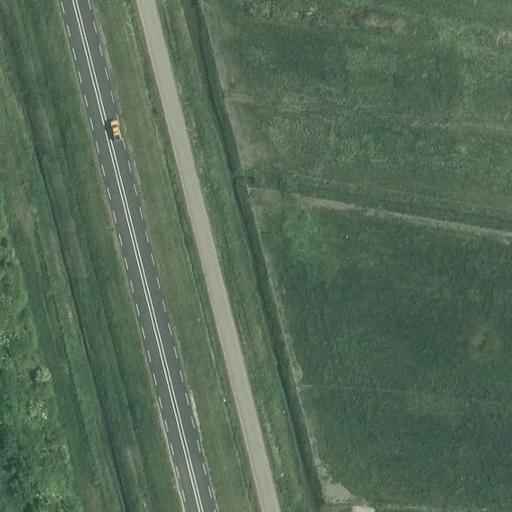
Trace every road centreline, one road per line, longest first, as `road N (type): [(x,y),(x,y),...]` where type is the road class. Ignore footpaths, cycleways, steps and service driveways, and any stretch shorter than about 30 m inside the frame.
road 1 (primary): [(76,0),(202,511)]
road 2 (unclassified): [(267,511),(143,0)]
